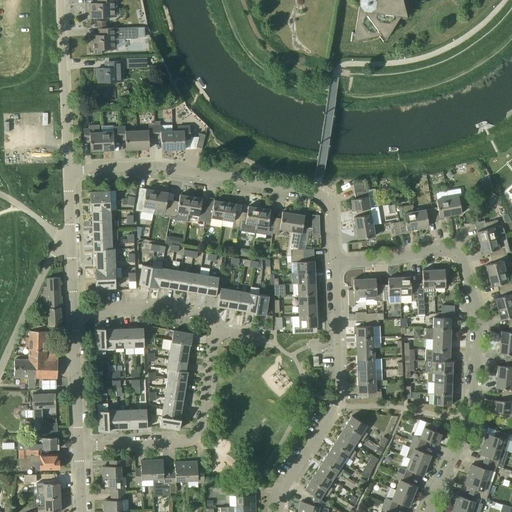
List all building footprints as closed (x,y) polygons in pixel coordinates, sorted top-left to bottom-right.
[(91,17),(108,17),(116,16),(115,0),(97,0),(97,3),(90,3),(90,12),(91,12),(91,17)] [(402,0),(359,0),(359,4),(360,5),(359,6),(355,33),(352,31),(350,41),(378,34),(383,41),(398,17),(407,19),(402,0)] [(102,54),(102,49),(116,49),(116,40),(116,39),(137,39),(137,27),(116,28),(99,29),(99,35),(91,35),(91,44),(92,44),(92,49),(93,49),(93,54),(102,54)] [(105,61),(105,68),(97,68),(98,77),(100,77),(100,82),(116,82),(115,73),(122,73),(122,61),(105,61)] [(173,149),(172,131),(161,131),(160,125),(154,126),(155,138),(161,138),(161,150),(173,149)] [(149,138),(155,138),(154,126),(148,126),(149,130),(137,131),(138,149),(149,149),(149,138)] [(172,131),(173,149),(185,149),(184,139),(191,139),(190,126),(177,127),(178,131),(172,131)] [(114,140),(120,140),(119,127),(113,127),(113,132),(102,132),(102,150),(114,150),(114,140)] [(138,149),(137,131),(125,131),(125,127),(119,127),(120,140),(126,139),(126,149),(138,149)] [(102,150),(102,132),(90,132),(90,128),(84,128),(84,141),(90,141),(90,151),(102,150)] [(199,133),(196,147),(202,148),(205,135),(199,133)] [(479,181),(483,190),(492,187),(488,177),(479,181)] [(363,209),(370,208),(378,207),(375,189),(367,190),(366,183),(353,185),(356,199),(351,199),(353,211),(363,209)] [(154,208),(157,191),(146,189),(144,199),(138,198),(136,210),(142,211),(143,206),(154,208)] [(90,202),(110,201),(110,191),(90,192),(90,202)] [(172,203),(166,202),(168,192),(157,191),(154,208),(165,210),(164,215),(170,216),(172,203)] [(188,214),(191,196),(180,194),(178,204),(172,203),(170,216),(176,217),(177,212),(188,214)] [(448,197),(450,215),(461,213),(461,208),(467,207),(465,194),(458,195),(448,197)] [(204,222),(207,209),(200,208),(202,198),(191,196),(188,214),(199,215),(198,221),(204,222)] [(440,217),(450,215),(448,197),(437,199),(438,207),(432,208),(434,221),(440,220),(440,217)] [(221,227),(221,226),(225,202),(214,200),(213,210),(207,209),(204,222),(211,223),(210,225),(221,227)] [(91,211),(110,210),(116,210),(116,201),(110,201),(90,202),(91,211)] [(238,230),(241,215),(235,214),(236,204),(225,202),(221,226),(232,228),(232,229),(238,230)] [(394,204),(387,205),(388,208),(389,213),(389,214),(396,212),(395,212),(394,206),(394,204)] [(399,222),(401,234),(407,233),(407,230),(418,228),(415,211),(413,211),(412,205),(399,208),(400,217),(404,217),(405,221),(399,222)] [(255,232),(256,225),(259,208),(248,206),(247,216),(241,215),(238,230),(255,233),(255,232)] [(269,219),(269,216),(270,209),(259,208),(256,225),(267,227),(266,232),(273,233),(275,220),(269,219)] [(356,228),(373,225),(370,208),(363,209),(364,215),(354,217),(356,228)] [(428,222),(434,221),(432,208),(415,211),(418,228),(429,226),(428,222)] [(92,221),(111,220),(110,210),(91,211),(91,212),(92,212),(92,221)] [(290,231),(293,213),(282,211),(281,221),(275,220),(273,233),(279,234),(280,229),(290,231)] [(298,249),(301,232),(301,233),(304,215),(293,213),(290,231),(291,231),(287,256),(291,256),(304,255),(304,249),(298,249)] [(504,228),(499,226),(497,219),(485,223),(487,229),(477,231),(480,242),(505,235),(504,228)] [(93,230),(111,230),(111,220),(92,221),(93,230)] [(395,235),(401,234),(399,222),(393,223),(395,235)] [(373,225),(356,228),(358,239),(375,236),(373,225)] [(93,240),(112,239),(111,230),(93,230),(93,240)] [(494,256),(506,253),(510,252),(505,235),(480,242),(482,253),(492,250),(494,256)] [(93,250),(114,249),(114,248),(112,248),(112,239),(93,240),(93,250)] [(96,259),(115,258),(114,249),(93,250),(96,250),(96,259)] [(488,275),(506,271),(503,260),(508,259),(506,253),(494,256),(495,262),(486,265),(488,275)] [(297,273),(315,272),(314,261),(304,261),(304,255),(291,256),(292,273),(297,273)] [(95,269),(115,268),(115,258),(96,259),(96,268),(95,268),(95,269)] [(253,268),(255,261),(245,259),(244,266),(253,268)] [(149,286),(152,266),(142,264),(139,284),(149,286)] [(158,287),(161,268),(152,266),(149,286),(158,287)] [(96,278),(115,277),(115,268),(95,269),(96,278)] [(168,288),(171,269),(161,268),(158,287),(159,287),(159,286),(168,288)] [(177,289),(180,271),(171,269),(168,288),(177,289)] [(433,270),(434,287),(445,287),(445,269),(433,270)] [(418,314),(424,314),(423,288),(434,287),(433,270),(422,270),(423,286),(417,286),(417,299),(418,314)] [(187,291),(190,272),(180,271),(177,289),(187,291)] [(503,290),(511,287),(511,280),(508,282),(506,271),(488,275),(491,286),(501,284),(503,290)] [(196,292),(199,274),(190,272),(187,291),(196,292)] [(297,284),(315,283),(315,272),(297,273),(297,284)] [(206,294),(209,275),(199,274),(196,292),(206,294)] [(209,275),(206,294),(216,295),(219,277),(209,275)] [(48,309),(48,325),(61,325),(60,277),(47,278),(47,287),(44,287),(45,309),(48,309)] [(115,277),(96,278),(96,288),(116,288),(115,277)] [(389,303),(400,303),(399,277),(388,278),(388,288),(382,288),(383,301),(389,300),(389,303)] [(417,299),(417,286),(411,287),(410,277),(399,277),(400,303),(411,302),(411,299),(417,299)] [(359,296),(365,296),(365,278),(353,279),(354,289),(348,290),(349,306),(355,305),(355,301),(357,301),(359,299),(359,296)] [(383,301),(382,288),(376,288),(376,278),(365,278),(365,296),(372,296),(372,298),(373,299),(375,300),(377,300),(377,301),(383,301)] [(298,294),(316,294),(315,283),(297,284),(298,294)] [(282,291),(278,291),(278,284),(274,285),(274,295),(282,294),(282,291)] [(497,309),(511,305),(511,287),(503,290),(504,296),(494,298),(497,309)] [(227,308),(230,289),(220,288),(217,306),(227,308)] [(237,309),(240,291),(230,289),(227,308),(237,309)] [(246,312),(249,292),(240,291),(237,309),(246,311),(245,312),(246,312)] [(256,313),(259,294),(249,292),(246,312),(256,313)] [(259,294),(256,313),(265,315),(269,296),(259,294)] [(298,305),(316,304),(316,294),(298,294),(298,305)] [(299,316),(316,315),(316,304),(298,305),(299,316)] [(511,324),(511,305),(497,309),(500,320),(510,317),(511,324)] [(454,318),(454,312),(441,311),(441,317),(433,317),(433,328),(451,329),(451,318),(454,318)] [(378,320),(378,319),(378,313),(366,314),(366,312),(355,312),(356,320),(365,320),(378,320)] [(316,315),(299,316),(299,327),(294,327),(294,334),(313,333),(313,327),(317,326),(316,315)] [(356,338),(373,337),(373,326),(378,326),(378,320),(365,320),(365,326),(355,327),(356,338)] [(500,342),(511,343),(511,324),(511,332),(501,331),(500,342)] [(95,348),(105,348),(104,328),(94,329),(95,348)] [(115,348),(114,329),(105,329),(105,328),(104,328),(105,348),(115,348)] [(124,347),(134,347),(133,328),(124,329),(124,347)] [(133,328),(134,347),(144,346),(143,328),(133,328)] [(450,340),(451,329),(433,328),(426,328),(425,339),(433,339),(450,340)] [(115,348),(124,347),(124,329),(114,329),(115,348)] [(46,349),(46,331),(30,330),(30,337),(29,347),(29,350),(36,351),(36,350),(40,350),(40,351),(46,351),(46,349)] [(191,343),(193,333),(173,330),(171,340),(191,343)] [(356,349),(374,348),(373,337),(356,338),(356,349)] [(450,350),(450,340),(433,339),(432,350),(450,350)] [(191,344),(191,343),(171,340),(170,349),(188,352),(190,344),(191,344)] [(511,343),(500,342),(499,353),(509,354),(508,360),(511,360),(511,343)] [(357,359),(374,359),(374,348),(356,349),(357,359)] [(187,362),(188,352),(170,349),(168,359),(187,362)] [(413,349),(409,349),(405,349),(405,360),(409,360),(414,360),(413,349)] [(40,351),(40,350),(36,350),(36,351),(29,350),(29,360),(58,360),(58,356),(46,356),(46,351),(40,351)] [(449,361),(450,354),(450,350),(432,350),(432,361),(449,361)] [(27,374),(27,360),(15,359),(14,377),(28,377),(28,388),(35,388),(36,377),(34,377),(34,374),(27,374)] [(185,371),(187,362),(168,359),(167,368),(187,372),(188,371),(185,371)] [(357,370),(375,369),(374,359),(357,359),(357,370)] [(58,360),(29,360),(27,360),(27,374),(34,374),(34,377),(36,377),(57,378),(58,360)] [(414,370),(414,360),(409,360),(405,360),(405,371),(410,371),(410,370),(414,370)] [(511,360),(508,360),(507,366),(498,365),(496,376),(511,378),(511,360)] [(429,371),(434,372),(452,372),(452,361),(449,361),(432,361),(432,366),(431,366),(430,368),(429,371)] [(186,381),(187,372),(167,368),(167,369),(169,369),(167,378),(186,381)] [(375,381),(375,380),(375,369),(357,370),(358,381),(375,381)] [(452,383),(452,372),(434,372),(434,382),(452,383)] [(511,378),(496,376),(495,388),(505,389),(505,395),(511,395),(511,378)] [(40,388),(55,387),(55,378),(40,379),(40,388)] [(184,391),(186,381),(167,378),(166,388),(184,391)] [(375,381),(358,381),(358,392),(368,392),(369,398),(381,397),(381,391),(376,392),(375,386),(381,385),(381,380),(375,380),(375,381)] [(451,394),(452,383),(434,382),(433,393),(451,394)] [(183,400),(184,391),(166,388),(164,397),(183,400)] [(43,420),(42,407),(56,407),(55,393),(32,394),(33,421),(43,420)] [(451,405),(451,394),(433,393),(433,404),(451,405)] [(511,395),(505,395),(504,401),(494,400),(493,411),(499,412),(499,416),(511,419),(511,395)] [(181,410),(183,400),(164,397),(163,407),(181,410)] [(180,419),(181,410),(163,407),(161,416),(181,419),(180,419)] [(120,428),(130,428),(129,409),(119,410),(120,428)] [(130,428),(141,428),(140,409),(129,409),(130,428)] [(109,429),(108,410),(98,411),(98,431),(109,430),(109,429)] [(109,429),(120,428),(119,410),(108,410),(109,429)] [(179,429),(181,419),(161,416),(160,426),(179,429)] [(363,430),(366,425),(367,425),(352,416),(346,425),(365,437),(368,433),(363,430)] [(362,441),(365,437),(346,425),(340,434),(355,444),(358,439),(362,441)] [(414,435),(412,441),(424,445),(426,440),(437,444),(441,433),(424,427),(420,437),(414,435)] [(506,451),(509,441),(507,440),(509,434),(496,430),(494,435),(486,433),(483,444),(500,449),(506,451)] [(352,449),(355,444),(340,434),(334,443),(353,456),(356,452),(352,449)] [(30,450),(40,449),(58,449),(58,444),(57,437),(38,437),(38,443),(24,444),(24,445),(18,445),(18,450),(30,450)] [(378,445),(383,448),(388,439),(383,437),(378,445)] [(422,451),(424,445),(412,441),(410,446),(406,457),(410,458),(427,465),(431,455),(422,451)] [(351,460),(353,456),(334,443),(328,452),(343,462),(346,457),(351,460)] [(399,452),(405,455),(409,446),(403,443),(399,452)] [(502,468),(506,454),(507,451),(506,451),(500,449),(483,444),(479,454),(485,456),(483,462),(496,466),(502,468)] [(59,461),(59,459),(57,459),(57,455),(41,455),(40,449),(30,450),(18,450),(18,459),(26,458),(26,455),(30,455),(31,462),(41,462),(41,469),(59,468),(59,467),(60,465),(61,465),(61,463),(60,462),(59,461)] [(340,467),(343,462),(328,452),(322,462),(342,474),(344,470),(340,467)] [(367,465),(373,469),(378,459),(372,456),(367,465)] [(423,475),(427,465),(410,458),(406,468),(400,466),(398,472),(410,477),(412,471),(423,475)] [(102,477),(121,477),(121,466),(123,465),(123,459),(109,460),(110,466),(102,466),(102,477)] [(170,493),(169,470),(164,470),(163,459),(152,460),(153,479),(153,489),(163,488),(164,493),(170,493)] [(141,479),(153,479),(152,460),(141,460),(141,468),(135,468),(136,482),(142,482),(141,479)] [(176,481),(187,480),(186,461),(175,462),(175,470),(169,470),(170,493),(176,493),(175,483),(176,483),(176,481)] [(204,482),(204,469),(197,469),(197,461),(186,461),(187,480),(187,487),(198,487),(198,482),(204,482)] [(339,478),(342,474),(322,462),(317,471),(332,480),(335,475),(339,478)] [(494,472),(496,466),(483,462),(482,467),(472,464),(468,475),(486,480),(489,470),(494,472)] [(373,469),(367,465),(361,474),(369,479),(373,469)] [(328,485),(332,480),(317,471),(311,480),(330,492),(333,488),(328,485)] [(407,482),(410,477),(398,472),(396,478),(400,479),(395,490),(412,497),(417,486),(407,482)] [(492,482),(486,480),(468,475),(465,485),(471,487),(469,493),(486,498),(492,482)] [(111,494),(124,493),(124,487),(122,488),(121,477),(102,477),(103,489),(111,488),(111,494)] [(328,496),(330,492),(311,480),(305,489),(313,495),(320,499),(323,493),(328,496)] [(45,498),(60,498),(59,482),(36,484),(37,490),(44,489),(45,498)] [(236,506),(255,506),(255,494),(245,495),(245,489),(231,489),(231,495),(236,495),(236,506)] [(409,507),(412,497),(395,490),(392,500),(386,497),(384,503),(395,508),(398,502),(409,507)] [(104,511),(122,511),(122,500),(125,500),(124,493),(111,494),(111,500),(103,500),(104,511)] [(457,495),(454,506),(472,511),(473,511),(479,511),(482,504),(480,503),(482,497),(486,499),(486,498),(469,493),(467,498),(457,495)] [(330,505),(320,499),(313,495),(311,504),(301,501),(298,511),(317,511),(319,506),(329,509),(330,505)] [(60,498),(45,498),(45,506),(37,506),(37,511),(46,511),(61,511),(60,498)] [(393,511),(395,508),(384,503),(381,509),(380,511),(393,511)]
